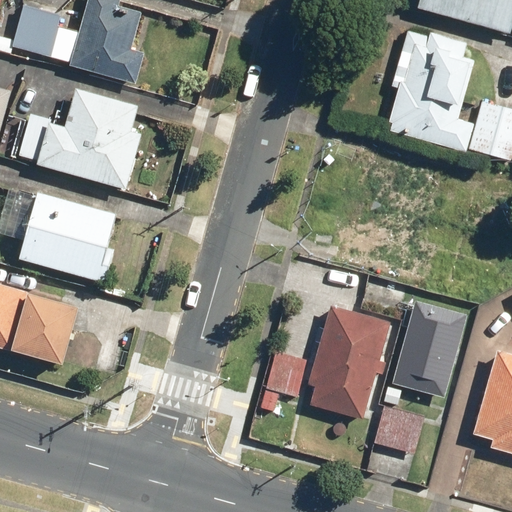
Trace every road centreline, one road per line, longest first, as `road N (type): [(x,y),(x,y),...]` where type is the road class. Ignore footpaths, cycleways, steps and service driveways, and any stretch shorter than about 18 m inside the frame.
road 1 (residential): [(158,482),(294,0)]
road 2 (secondary): [(0,439),(158,482)]
